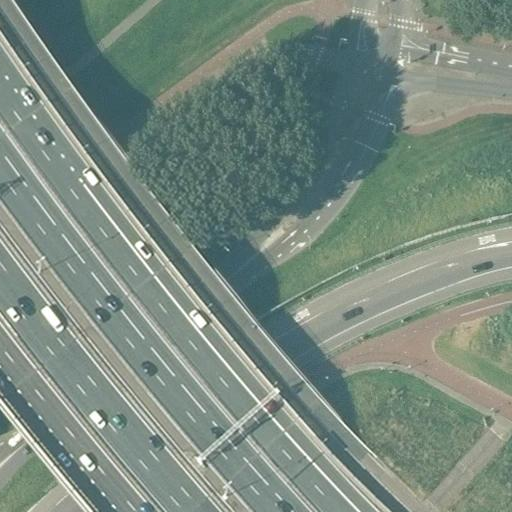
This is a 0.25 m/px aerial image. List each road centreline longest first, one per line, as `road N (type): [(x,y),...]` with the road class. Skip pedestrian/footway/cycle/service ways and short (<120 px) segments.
road 1 (motorway): [(344,511),(126,262),(0,93)]
road 2 (motorway): [(73,511),(301,342),(413,291),(511,261)]
road 3 (motorway): [(281,511),(86,289),(0,176)]
road 4 (motorway): [(0,283),(189,511)]
road 5 (tertiary): [(235,273),(15,450)]
road 6 (tertiary): [(235,273),(298,240),(337,200),(395,77)]
road 7 (tertiary): [(354,67),(302,183),(235,273)]
road 8 (motorway): [(0,366),(121,511)]
